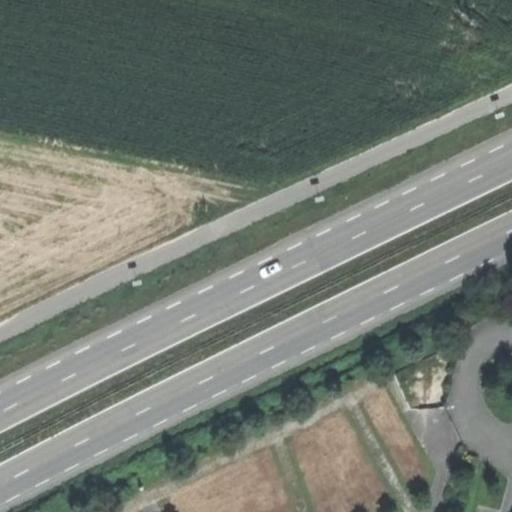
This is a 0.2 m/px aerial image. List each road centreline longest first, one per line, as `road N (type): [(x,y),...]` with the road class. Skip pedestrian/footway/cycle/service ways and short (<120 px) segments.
road 1 (trunk): [(511,158),(0,416)]
road 2 (trunk): [(0,487),(511,232)]
road 3 (track): [(511,90),(136,262),(0,334)]
road 4 (residential): [(511,339),(475,351),(466,380),(476,426),(498,445)]
